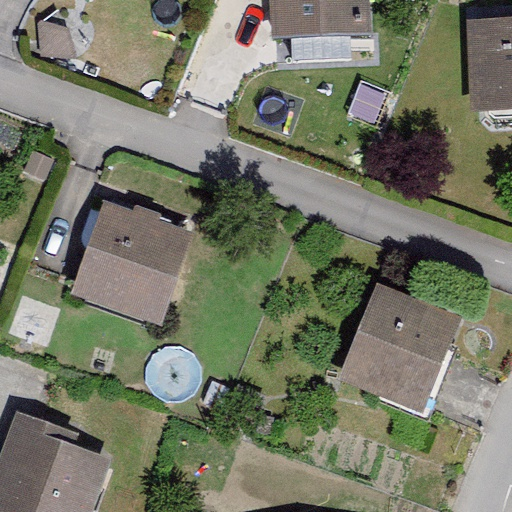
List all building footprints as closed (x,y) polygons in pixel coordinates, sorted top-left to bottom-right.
[(370,0),(272,0),(274,29),(371,23),(370,0)] [(511,12),(473,13),(477,101),(511,98),(511,12)] [(202,244),(110,211),(76,304),(168,337),(202,244)] [(385,292),(346,387),(431,422),(470,327),(385,292)] [(17,418),(0,467),(0,511),(102,511),(118,466),(71,450),(79,439),(17,418)]
